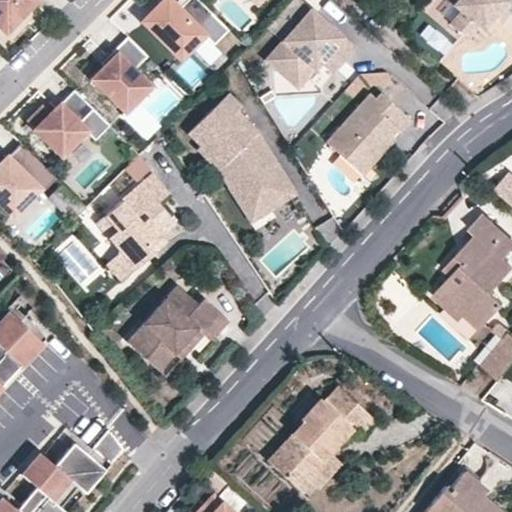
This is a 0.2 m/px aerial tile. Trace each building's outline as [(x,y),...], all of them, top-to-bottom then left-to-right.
[(0,0),(0,24),(8,32),(38,0),(0,0)] [(228,26),(201,0),(181,0),(177,4),(173,0),(172,0),(158,0),(141,18),(179,55),(202,31),(212,41),(228,26)] [(282,0),(260,23),(277,37),(307,2),(304,0),(282,0)] [(448,0),(456,6),(445,19),(463,34),(474,22),(477,25),(488,13),(492,16),(501,5),(505,0),(448,0)] [(277,37),(262,54),(295,82),(317,57),(330,68),(352,42),(307,2),(277,37)] [(492,16),(496,19),(505,8),(501,5),(492,16)] [(154,85),(137,69),(150,56),(130,36),(116,50),(120,54),(108,66),(96,78),(128,110),(154,85)] [(108,66),(120,54),(116,50),(104,62),(108,66)] [(316,92),(332,73),(319,63),(303,82),(316,92)] [(112,125),(76,90),(53,113),(46,106),(30,122),(64,155),(88,132),(97,141),(112,125)] [(410,117),(380,91),(375,96),(370,91),(326,140),(339,152),(346,145),(368,164),(393,136),(386,129),(391,123),(399,130),(410,117)] [(253,129),(233,110),(237,105),(224,93),(186,132),(199,144),(195,148),(212,168),(225,188),(235,182),(256,216),(293,191),(253,129)] [(58,178),(23,143),(4,162),(0,158),(0,201),(14,215),(39,189),(43,192),(58,178)] [(368,164),(346,145),(339,152),(361,172),(368,164)] [(146,164),(134,151),(122,164),(134,176),(146,164)] [(175,221),(157,200),(168,191),(152,172),(104,214),(117,228),(108,235),(118,246),(118,252),(106,262),(121,279),(152,251),(148,245),(161,234),(175,221)] [(256,216),(235,182),(225,188),(246,222),(256,216)] [(458,254),(464,259),(450,275),(433,295),(457,317),(462,312),(479,327),(501,301),(489,290),(511,265),(511,264),(503,256),(511,244),(511,238),(483,211),(469,227),(476,233),(458,254)] [(117,228),(104,214),(96,221),(108,235),(117,228)] [(166,239),(161,234),(148,245),(152,251),(166,239)] [(458,254),(457,253),(443,268),(450,275),(464,259),(458,254)] [(171,353),(182,340),(189,346),(199,334),(205,339),(224,319),(198,295),(191,302),(171,285),(138,322),(148,331),(132,348),(155,370),(171,353)] [(42,342),(10,312),(0,322),(0,346),(20,365),(42,342)] [(122,339),(132,348),(148,331),(138,322),(122,339)] [(481,365),(498,378),(511,360),(511,332),(511,334),(508,332),(481,365)] [(171,353),(178,358),(189,346),(182,340),(171,353)] [(20,365),(0,346),(0,385),(0,386),(20,365)] [(317,488),(340,463),(330,453),(351,427),(360,433),(373,418),(336,385),(323,401),(318,397),(300,418),(301,421),(266,460),(299,490),(308,481),(317,488)] [(107,431),(85,456),(103,471),(123,448),(107,431)] [(72,444),(53,467),(76,487),(84,494),(103,471),(85,456),(72,444)] [(39,455),(21,476),(34,488),(59,509),(76,487),(53,467),(39,455)] [(502,511),(481,495),(485,489),(463,471),(450,486),(447,483),(426,510),(428,511),(502,511)] [(62,511),(59,509),(34,488),(15,511),(16,511),(62,511)] [(231,511),(214,496),(198,511),(231,511)] [(16,511),(15,511),(1,499),(0,500),(0,511),(16,511)]
